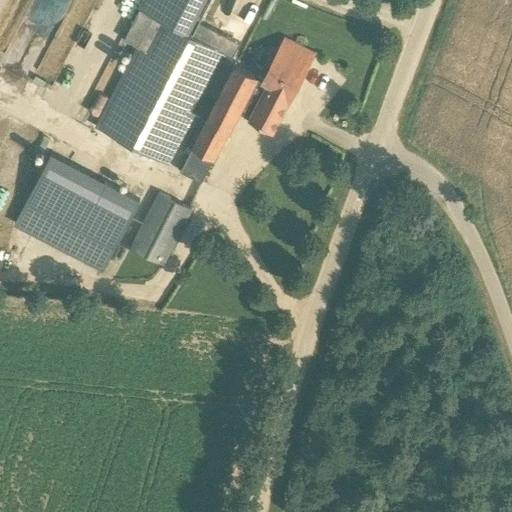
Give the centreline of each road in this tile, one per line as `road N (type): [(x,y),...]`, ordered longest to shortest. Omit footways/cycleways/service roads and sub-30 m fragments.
road 1 (unclassified): [(264,511),(277,446),(371,147)]
road 2 (unclassified): [(511,336),(461,192),(371,147)]
road 3 (unclassified): [(371,147),(427,0)]
